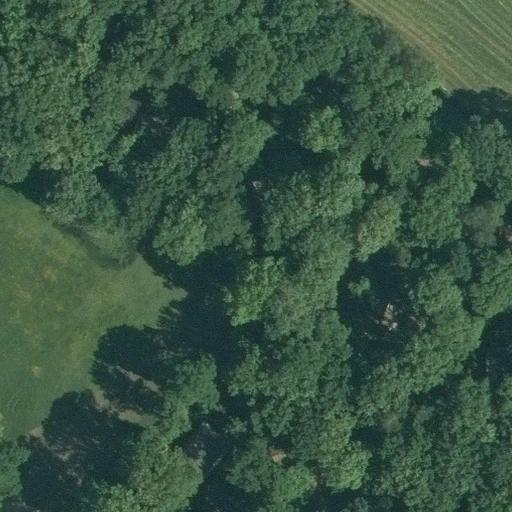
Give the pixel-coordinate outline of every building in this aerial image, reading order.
[(25,107),(50,106),(49,68),(24,68),(24,74),(16,74),(16,100),(25,100),(25,107)] [(186,149),(196,128),(203,112),(194,108),(185,125),(180,123),(177,133),(139,115),(125,145),(163,161),(171,144),(186,149)] [(124,115),(118,127),(126,130),(131,119),(124,115)] [(267,215),(292,199),(272,166),(245,182),(267,215)] [(391,298),(387,309),(397,311),(388,332),(416,344),(429,314),(391,298)] [(288,359),(297,319),(268,311),(257,350),(288,359)] [(511,349),(485,351),(487,382),(511,380),(511,349)] [(479,439),(492,429),(480,415),(468,425),(479,439)] [(202,475),(228,445),(204,426),(178,457),(202,475)] [(444,493),(469,491),(467,471),(458,471),(457,461),(433,463),(434,483),(443,483),(444,493)] [(293,511),(318,511),(320,508),(321,509),(328,511),(333,500),(303,489),(293,511)]
